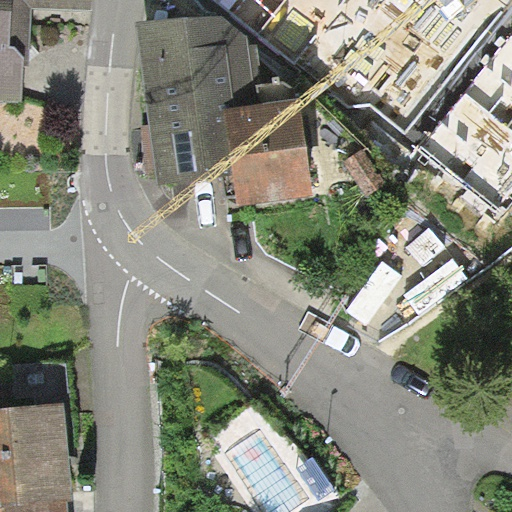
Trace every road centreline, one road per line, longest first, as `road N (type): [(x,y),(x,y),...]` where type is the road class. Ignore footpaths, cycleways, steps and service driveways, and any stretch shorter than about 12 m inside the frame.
road 1 (residential): [(394,443),(335,391),(139,252)]
road 2 (residential): [(119,511),(113,350),(120,298),(139,252)]
road 3 (residential): [(139,252),(104,190),(115,0)]
road 4 (residential): [(394,443),(459,443),(511,458)]
